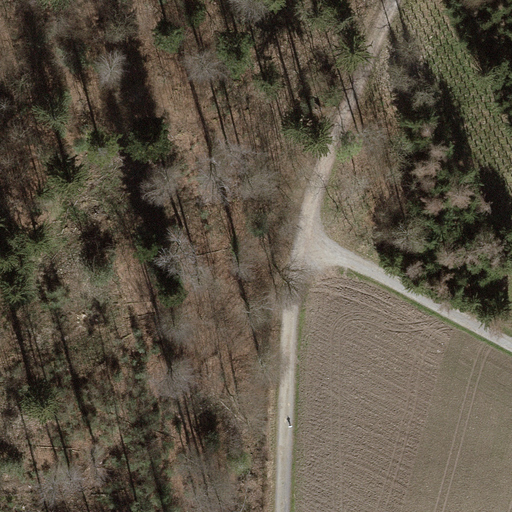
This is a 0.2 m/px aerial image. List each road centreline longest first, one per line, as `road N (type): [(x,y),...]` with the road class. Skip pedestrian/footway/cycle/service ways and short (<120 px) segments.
road 1 (track): [(282,511),(297,259),(317,183),(390,0)]
road 2 (track): [(303,232),(511,345)]
